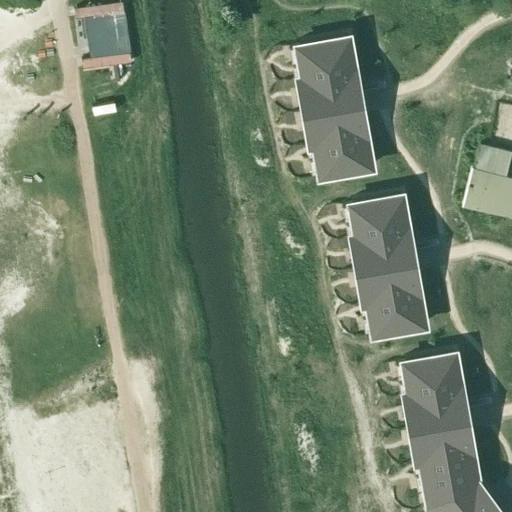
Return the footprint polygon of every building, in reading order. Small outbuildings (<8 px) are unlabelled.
[(81,66),(129,59),(122,11),(114,12),(113,1),(74,5),(75,17),(83,16),(88,56),(80,57),(81,66)] [(301,59),(296,60),(301,88),(306,87),(313,126),(308,127),(313,155),(318,154),(321,172),(370,163),(346,33),(298,41),(301,59)] [(510,149),(478,141),(472,166),(470,166),(461,203),(511,216),(511,175),(504,173),(510,149)] [(261,176),(259,151),(249,152),(251,177),(261,176)] [(354,217),(349,218),(354,246),(359,245),(366,284),(361,285),(366,313),(371,312),(374,330),(423,321),(400,191),(351,199),(354,217)] [(280,221),(281,245),(298,244),(298,221),(280,221)] [(489,290),(490,277),(469,276),(468,289),(489,290)] [(407,375),(402,376),(407,404),(412,404),(419,442),(414,443),(419,471),(424,471),(429,500),(439,511),(504,511),(475,478),(453,348),(404,357),(407,375)] [(272,378),(284,379),(285,356),(273,355),(272,378)] [(511,374),(499,374),(499,387),(511,387),(511,374)] [(320,403),(325,427),(334,425),(329,401),(320,403)] [(352,430),(369,430),(368,409),(351,409),(352,430)] [(369,454),(368,470),(389,470),(389,454),(369,454)] [(291,456),(292,473),(310,472),(309,456),(291,456)] [(383,511),(383,503),(364,502),(363,511),(383,511)] [(398,503),(397,511),(415,511),(415,502),(398,503)]
